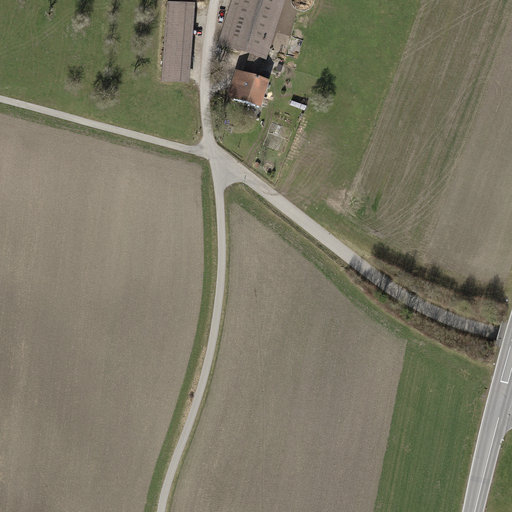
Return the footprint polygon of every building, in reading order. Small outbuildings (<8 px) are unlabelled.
[(232,0),(218,49),(249,58),(262,62),(266,63),(285,0),(232,0)] [(166,2),(161,81),(188,83),(194,4),(166,2)] [(249,58),(244,76),(257,80),(262,62),(249,58)] [(244,76),(236,73),(228,101),(262,112),(270,84),(257,80),(244,76)] [(291,101),(290,106),(303,110),(305,106),(291,101)]
